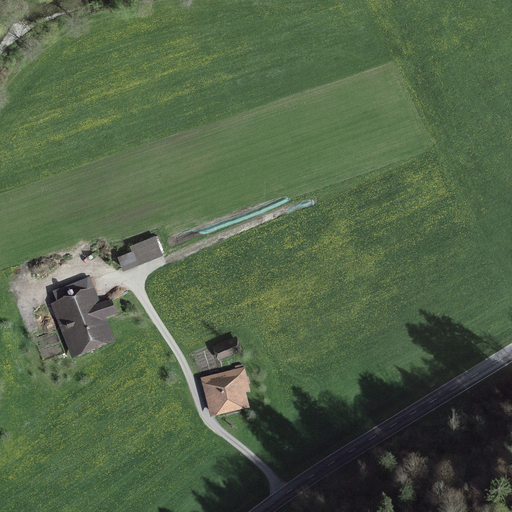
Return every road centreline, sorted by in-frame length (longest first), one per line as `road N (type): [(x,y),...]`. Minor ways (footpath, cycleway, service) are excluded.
road 1 (track): [(43,288),(93,271),(130,284),(178,356),(206,421),(283,498)]
road 2 (tertiary): [(265,511),(511,351)]
